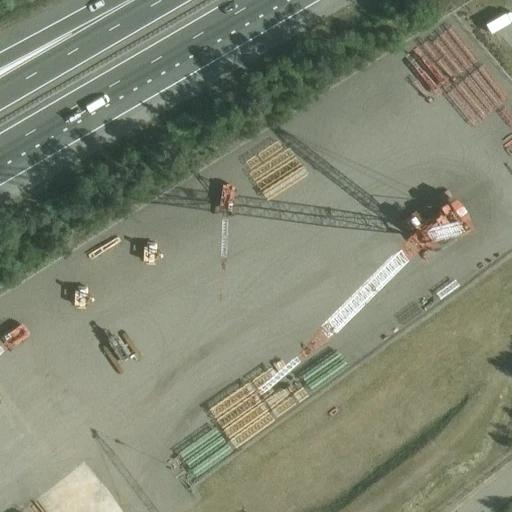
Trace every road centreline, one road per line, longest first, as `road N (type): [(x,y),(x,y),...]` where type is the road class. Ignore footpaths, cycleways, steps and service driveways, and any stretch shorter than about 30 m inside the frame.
road 1 (motorway): [(0,151),(261,0)]
road 2 (motorway): [(162,0),(0,94)]
road 3 (motorway): [(155,0),(0,69)]
